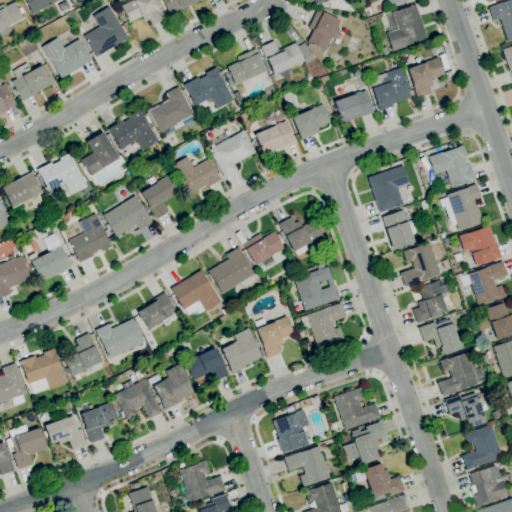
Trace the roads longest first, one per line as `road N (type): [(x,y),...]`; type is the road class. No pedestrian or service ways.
road 1 (residential): [(486,109),(274,187),(115,282),(0,331)]
road 2 (residential): [(391,350),(298,381),(119,467),(0,511)]
road 3 (residential): [(326,165),(445,511)]
road 4 (residential): [(270,0),(0,151)]
road 5 (residential): [(449,0),(511,186)]
